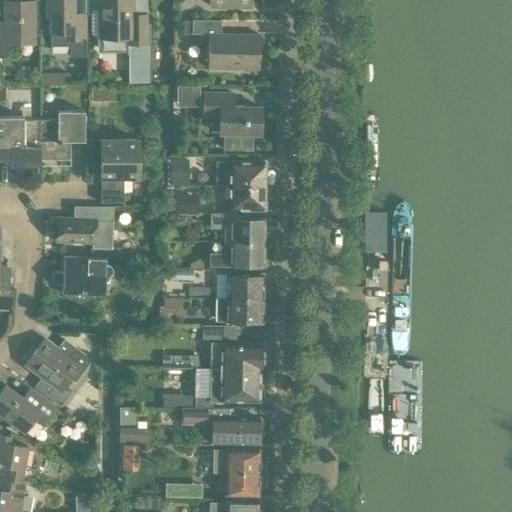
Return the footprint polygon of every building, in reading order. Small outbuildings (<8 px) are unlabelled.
[(73,0),(44,0),(45,18),(49,18),(49,46),(68,46),(68,56),(85,56),(85,13),(73,13),(73,0)] [(131,14),(130,0),(93,0),(94,9),(99,9),(99,34),(127,34),(127,45),(128,45),(145,45),(145,14),(131,14)] [(0,21),(0,54),(6,55),(6,40),(32,41),(31,1),(5,1),(5,21),(0,21)] [(220,34),(220,23),(220,20),(192,20),(192,34),(209,34),(208,69),(259,69),(259,35),(220,34)] [(145,45),(128,45),(129,82),(145,82),(145,45)] [(177,83),(177,103),(199,104),(199,84),(177,83)] [(260,135),(260,106),(232,106),(232,92),(205,92),(204,117),(220,117),(220,134),(260,135)] [(57,118),(40,118),(40,159),(41,159),(70,159),(70,140),(84,140),(84,110),(57,110),(57,118)] [(23,116),(0,116),(0,160),(10,160),(10,165),(41,165),(41,159),(40,159),(40,118),(23,118),(23,116)] [(218,132),(218,118),(204,117),(204,132),(218,132)] [(100,139),(100,202),(123,202),(123,176),(137,176),(137,139),(100,139)] [(170,181),(189,182),(189,157),(170,156),(170,181)] [(216,161),(216,185),(229,186),(229,161),(216,161)] [(229,161),(229,186),(264,186),(264,183),(266,183),(266,172),(264,172),(264,162),(229,161)] [(264,188),(264,186),(229,186),(229,209),(264,209),(264,199),(266,199),(266,188),(264,188)] [(186,195),(174,195),(174,213),(198,213),(198,200),(186,200),(186,195)] [(111,249),(113,206),(73,206),(73,217),(57,217),(56,241),(92,242),(92,248),(111,249)] [(230,228),(230,241),(262,242),(262,239),(265,237),(265,229),(262,227),(262,218),(231,218),(231,213),(210,213),(210,228),(230,228)] [(230,253),(210,253),(210,264),(261,265),(262,254),(265,253),(265,245),(262,243),(262,242),(230,241),(230,253)] [(62,293),(104,294),(104,277),(109,277),(112,273),(112,269),(109,265),(105,264),(105,258),(63,256),(62,271),(54,271),(54,283),(62,284),(62,293)] [(0,293),(9,294),(10,270),(0,269),(0,293)] [(227,274),(227,297),(261,298),(261,296),(264,296),(264,285),(261,285),(261,274),(227,274)] [(261,301),(261,298),(227,297),(227,322),(261,322),(261,312),(264,312),(264,301),(261,301)] [(235,326),(203,325),(203,337),(235,338),(235,326)] [(60,350),(44,338),(25,364),(42,376),(34,386),(60,405),(72,390),(65,384),(86,355),(64,339),(63,340),(66,342),(60,350)] [(211,343),(211,368),(260,369),(260,368),(261,368),(261,356),(263,354),(263,348),(261,346),(261,343),(211,343)] [(260,370),(260,369),(211,368),(211,395),(211,400),(212,400),(259,400),(260,380),(262,378),(262,373),(260,370)] [(4,384),(0,390),(0,413),(23,431),(34,417),(43,424),(56,407),(35,391),(27,401),(4,384)] [(211,395),(182,394),(182,407),(212,407),(212,400),(211,400),(211,395)] [(135,404),(120,405),(121,422),(136,421),(135,404)] [(212,407),(182,407),(182,424),(207,424),(207,419),(211,419),(212,416),(229,417),(229,407),(212,407)] [(260,418),(229,417),(212,416),(211,419),(211,440),(259,441),(259,439),(262,439),(262,428),(260,428),(260,418)] [(155,439),(154,424),(120,426),(121,441),(155,439)] [(0,474),(20,479),(27,446),(8,442),(9,435),(0,433),(0,474)] [(137,444),(124,444),(124,456),(136,456),(137,444)] [(213,472),(226,472),(259,472),(259,449),(226,448),(226,449),(214,449),(213,472)] [(258,494),(259,472),(226,472),(225,493),(258,494)] [(18,511),(25,480),(20,479),(0,474),(0,509),(0,508),(18,511)] [(176,484),(164,484),(164,497),(176,497),(176,484)] [(258,511),(258,502),(226,502),(226,503),(210,502),(209,511),(258,511)]
